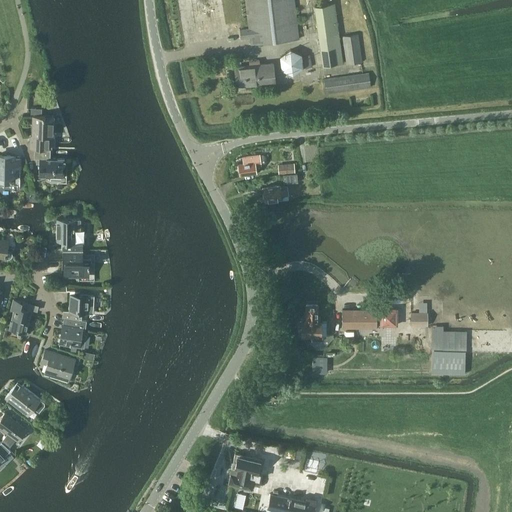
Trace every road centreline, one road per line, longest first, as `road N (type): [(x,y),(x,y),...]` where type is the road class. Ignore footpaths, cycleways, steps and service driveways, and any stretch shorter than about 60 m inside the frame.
road 1 (unclassified): [(146,511),(247,342),(253,313),(242,256),(199,163)]
road 2 (unclassified): [(199,163),(263,137),(511,113)]
road 3 (unclassified): [(199,163),(173,113),(149,0)]
